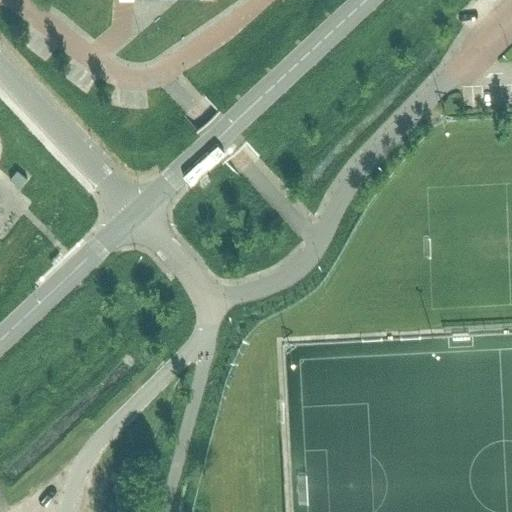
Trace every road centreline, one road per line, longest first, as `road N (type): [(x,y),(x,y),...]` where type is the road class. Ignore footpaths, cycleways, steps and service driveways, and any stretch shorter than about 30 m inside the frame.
road 1 (residential): [(511,8),(367,160),(303,263),(269,283),(205,301)]
road 2 (secondary): [(137,211),(366,0)]
road 3 (residential): [(259,0),(151,78),(110,70),(18,0)]
road 4 (unclassified): [(164,511),(206,347),(205,301)]
road 5 (residential): [(0,69),(137,211)]
road 6 (secondary): [(0,339),(137,211)]
